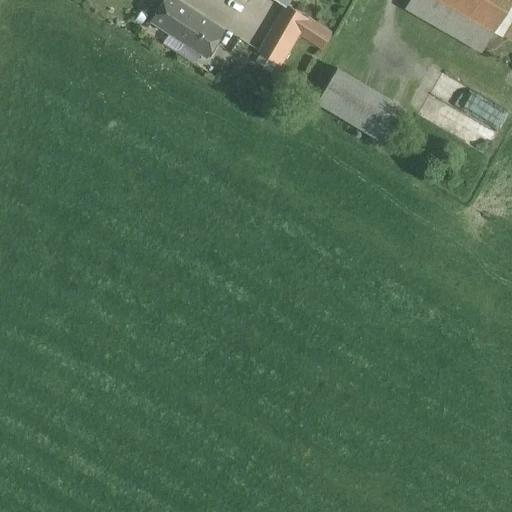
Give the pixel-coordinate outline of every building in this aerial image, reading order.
[(201,15),(177,0),(165,0),(151,23),(183,44),(201,15)] [(331,34),(288,7),(292,0),(274,0),(274,1),(286,9),(258,54),(279,67),(299,35),(321,49),(331,34)] [(494,33),(437,0),(410,0),(407,6),(483,50),(494,33)] [(511,0),(437,0),(494,33),(511,0)] [(225,30),(201,15),(183,44),(207,59),(225,30)] [(406,110),(337,69),(316,103),(385,144),(406,110)]
